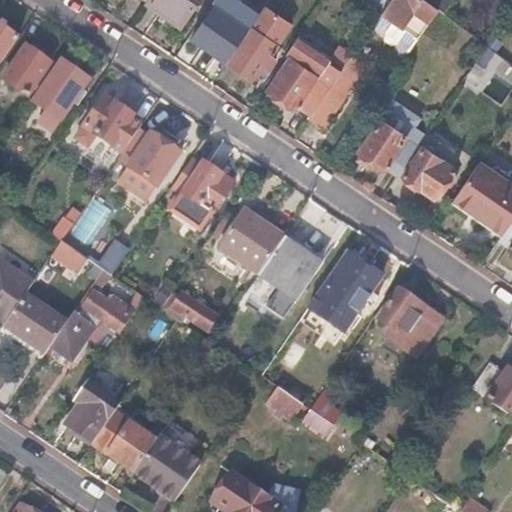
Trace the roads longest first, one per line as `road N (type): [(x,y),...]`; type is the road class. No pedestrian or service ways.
road 1 (residential): [(511,314),(51,0)]
road 2 (residential): [(109,511),(0,437)]
